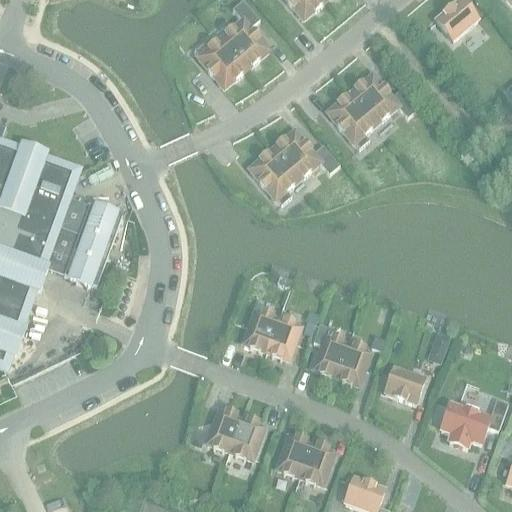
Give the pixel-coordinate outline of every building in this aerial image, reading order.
[(321,8),(326,4),(321,0),(283,0),(287,4),(287,5),(292,12),(293,11),(303,23),(314,14),(314,15),(321,9),(321,8)] [(220,43),(246,73),(251,69),(252,70),(259,64),(258,63),(269,54),(259,43),(259,42),(254,35),(253,36),(250,32),(260,24),(243,4),(232,13),(241,25),(232,33),(231,32),(224,38),(225,38),(220,43)] [(444,17),(435,25),(452,45),(477,25),(478,24),(460,4),(452,11),(451,11),(444,17)] [(485,18),(478,24),(477,25),(489,38),(497,31),(485,18)] [(241,78),(246,73),(220,43),(215,47),(215,46),(208,51),(204,46),(194,55),(199,61),(198,62),(208,73),(207,74),(213,81),(214,80),(224,92),(234,83),(235,84),(242,78),(241,78)] [(350,98),(375,128),(380,124),(381,125),(388,119),(387,119),(397,111),(407,122),(417,113),(401,93),(391,101),(388,98),(389,97),(383,90),(382,91),(372,79),(362,88),(361,87),(354,93),(355,94),(350,98)] [(371,133),(375,128),(350,98),(345,102),(344,101),(337,107),(338,108),(327,117),(337,129),(336,129),(342,136),(343,135),(353,147),(354,147),(359,152),(369,144),(365,139),(371,134),(371,133)] [(22,153),(0,144),(5,131),(0,129),(0,371),(6,374),(12,357),(15,358),(24,334),(21,333),(36,292),(39,293),(47,273),(64,279),(70,282),(70,284),(89,291),(90,289),(96,291),(121,221),(115,219),(116,217),(97,210),(96,212),(89,209),(89,210),(68,202),(79,173),(44,161),(45,157),(23,149),(22,153)] [(272,154),(297,185),(302,181),(303,182),(310,176),(309,175),(319,167),(329,179),(339,170),(322,150),(313,158),(310,154),(311,153),(305,147),(304,147),(294,135),(284,144),(283,143),(276,149),(277,150),(272,154)] [(292,189),(297,185),(272,154),(267,158),(266,158),(259,163),(260,164),(249,173),(259,185),(258,186),(264,193),(265,192),(275,204),(276,203),(281,209),(291,200),(287,195),(293,190),(292,189)] [(281,281),(277,290),(288,294),(291,285),(281,281)] [(266,356),(278,324),(272,321),(273,319),(263,315),(262,318),(255,315),(243,348),(250,350),(249,353),(259,356),(260,354),(266,356)] [(278,324),(266,356),(272,358),(271,361),(281,364),(282,362),(289,364),(300,332),(294,329),(294,327),(285,323),(284,326),(278,324)] [(304,328),(301,338),(311,340),(314,332),(304,328)] [(332,343),(325,341),(328,332),(319,329),(313,347),(322,350),(313,373),(320,376),(319,378),(329,382),(330,379),(336,382),(348,349),(342,347),(343,344),(333,341),(332,343)] [(374,340),(370,352),(380,355),(384,344),(374,340)] [(348,349),(336,382),(342,384),(341,386),(351,390),(351,387),(359,390),(370,357),(363,355),(364,352),(354,349),(353,351),(348,349)] [(432,350),(427,363),(440,368),(445,355),(432,350)] [(393,373),(384,398),(415,409),(424,384),(393,373)] [(492,418),(490,424),(476,419),(479,413),(465,408),(463,414),(450,409),(441,434),(452,438),(449,447),(466,453),(469,445),(481,449),(487,432),(497,436),(502,421),(492,418)] [(229,456),(241,424),(235,421),(236,419),(226,415),(225,418),(218,415),(206,448),(213,450),(213,453),(222,457),(223,454),(229,456)] [(241,424),(229,456),(235,458),(234,461),(244,464),(245,462),(252,464),(264,432),(257,429),(258,427),(248,423),(247,426),(241,424)] [(193,433),(187,448),(200,452),(205,437),(193,433)] [(299,482),(311,449),(305,447),(306,444),(296,441),(295,443),(288,441),(277,473),(284,476),(282,479),(292,482),(293,480),(299,482)] [(511,463),(511,448),(503,445),(498,459),(511,463)] [(311,449),(299,482),(305,484),(304,486),(314,490),(315,487),(322,490),(334,457),(327,455),(328,452),(318,449),(317,451),(311,449)] [(377,511),(378,511),(384,494),(353,483),(344,508),(355,511),(377,511)]
